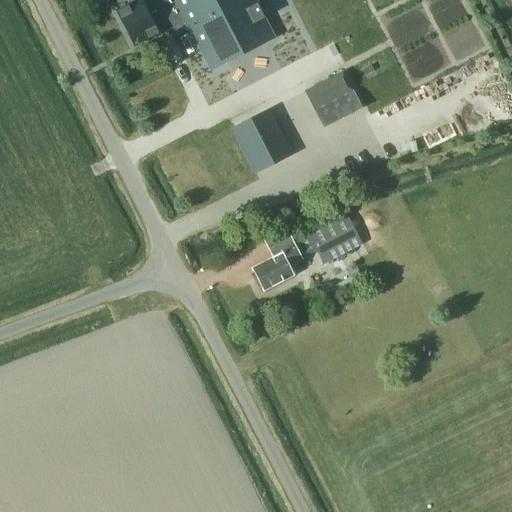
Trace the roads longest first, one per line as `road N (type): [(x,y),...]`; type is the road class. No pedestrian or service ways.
road 1 (unclassified): [(174,264),(38,0)]
road 2 (unclassified): [(302,511),(174,264)]
road 3 (unclassified): [(0,334),(174,264)]
